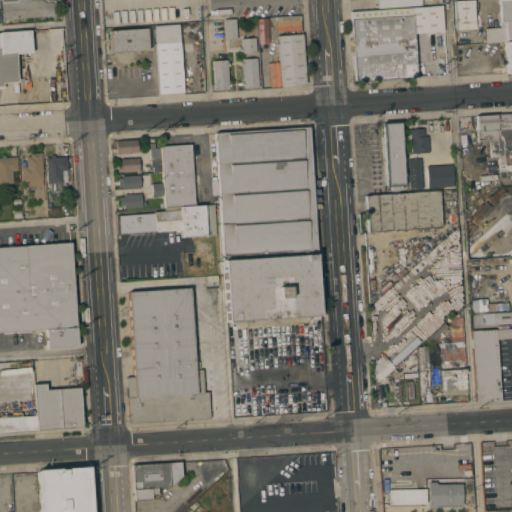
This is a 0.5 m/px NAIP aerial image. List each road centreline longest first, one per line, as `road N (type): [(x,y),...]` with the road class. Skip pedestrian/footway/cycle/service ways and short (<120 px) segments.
road 1 (residential): [(511,93),(0,126)]
road 2 (tertiary): [(108,446),(511,419)]
road 3 (tertiary): [(79,0),(103,351)]
road 4 (residential): [(348,366),(336,183)]
